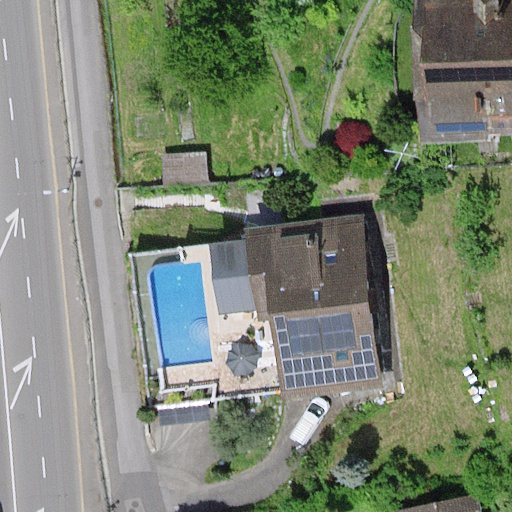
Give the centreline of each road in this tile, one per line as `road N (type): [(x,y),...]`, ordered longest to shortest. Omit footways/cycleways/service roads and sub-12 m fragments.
road 1 (residential): [(81,0),(130,464),(142,511)]
road 2 (primary): [(0,267),(22,511)]
